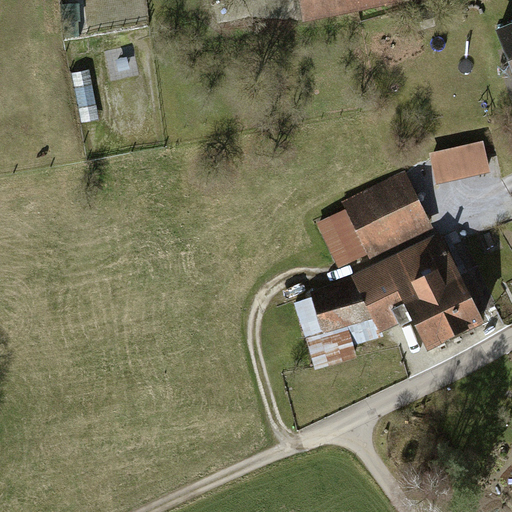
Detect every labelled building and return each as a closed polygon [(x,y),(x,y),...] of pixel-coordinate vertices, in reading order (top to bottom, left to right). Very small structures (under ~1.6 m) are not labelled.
[(410,0),(304,0),(309,20),(411,0),(410,0)] [(481,145),(426,156),(431,188),(488,174),(481,145)] [(419,181),(329,224),(354,276),(444,234),(419,181)] [(437,240),(349,285),(371,326),(404,309),(423,346),(477,318),(437,240)] [(371,326),(349,285),(310,294),(319,337),(371,326)]
